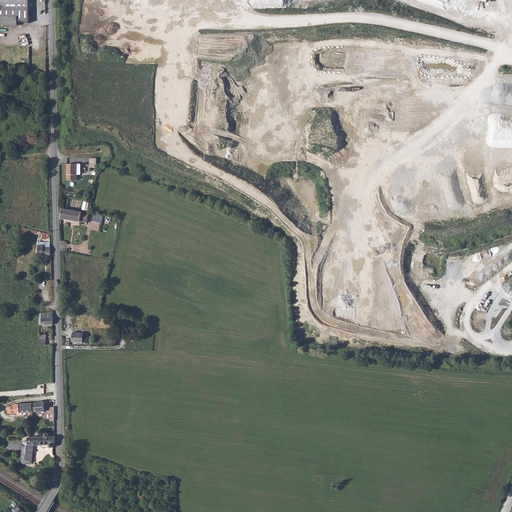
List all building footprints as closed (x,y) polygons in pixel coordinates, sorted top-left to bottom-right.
[(0,0),(0,16),(17,17),(17,21),(29,23),(28,0),(0,0)] [(17,17),(0,16),(0,25),(17,25),(17,21),(17,17)] [(96,169),(98,160),(92,158),(90,168),(92,169),(96,169)] [(77,164),(68,164),(68,174),(77,174),(77,164)] [(64,208),(62,218),(87,223),(89,213),(87,213),(64,208)] [(43,232),(43,235),(42,238),(47,239),(47,242),(38,242),(39,255),(51,254),(50,234),(43,232)] [(484,311),(483,305),(483,293),(471,293),(472,312),(484,311)] [(52,311),(40,314),(40,315),(40,325),(53,325),(52,311)] [(73,332),(72,341),(87,342),(88,333),(73,332)] [(37,402),(32,403),(33,412),(37,411),(38,412),(45,411),(43,401),(37,401),(37,402)] [(33,412),(32,403),(13,404),(11,406),(7,406),(8,411),(8,414),(33,412)] [(26,454),(25,460),(31,461),(32,461),(35,444),(49,444),(49,445),(50,447),(53,447),(55,445),(55,436),(34,437),(28,437),(27,442),(25,441),(23,454),(26,454)] [(30,464),(31,461),(25,460),(26,454),(23,454),(22,460),(24,463),(30,464)] [(23,511),(26,508),(20,503),(14,511),(23,511)]
